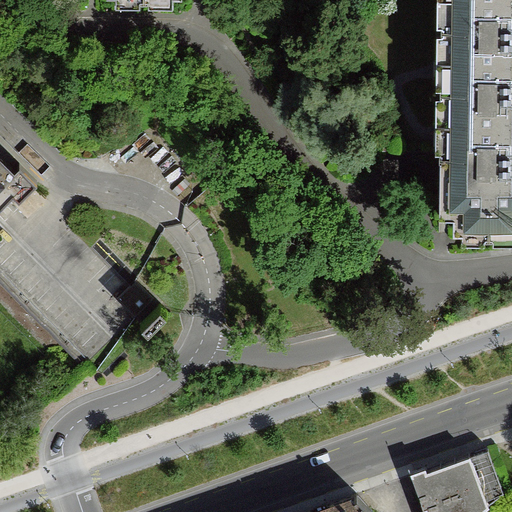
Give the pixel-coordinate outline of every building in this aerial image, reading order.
[(511,0),(447,0),(446,56),(511,56),(511,0)] [(511,56),(446,56),(445,118),(511,119),(511,56)] [(511,119),(445,118),(445,196),(454,196),(454,226),(511,226),(511,119)] [(0,206),(14,193),(20,199),(38,181),(21,163),(15,168),(0,152),(0,206)] [(155,299),(137,281),(119,299),(137,317),(155,299)] [(167,311),(161,305),(143,323),(149,329),(167,311)] [(489,447),(414,474),(427,511),(474,511),(504,487),(489,447)] [(308,511),(375,511),(359,494),(308,511)]
